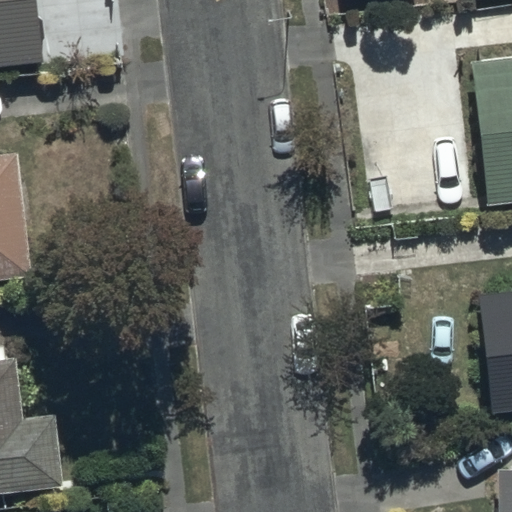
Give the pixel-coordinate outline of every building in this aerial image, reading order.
[(0,0),(0,55),(39,51),(33,0),(0,0)] [(511,41),(466,48),(485,190),(511,186),(511,41)] [(0,264),(26,262),(13,137),(0,138),(0,264)] [(511,273),(476,277),(491,400),(511,397),(511,273)] [(0,473),(56,466),(48,403),(13,408),(5,339),(0,339),(0,473)] [(511,511),(511,453),(489,453),(490,511),(511,511)]
